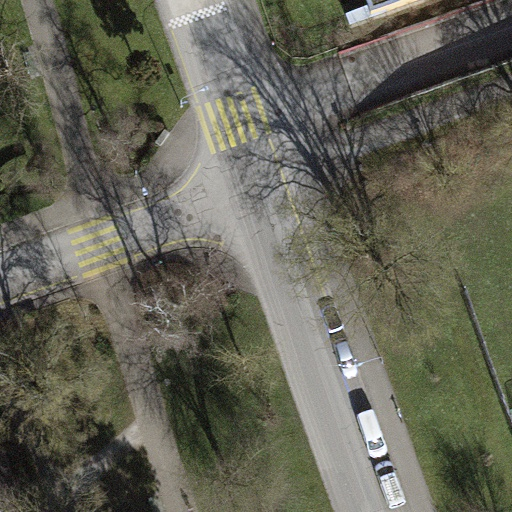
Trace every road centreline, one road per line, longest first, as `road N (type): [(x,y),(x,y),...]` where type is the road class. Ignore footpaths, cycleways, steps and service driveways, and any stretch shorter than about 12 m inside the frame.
road 1 (residential): [(255,190),(371,511)]
road 2 (residential): [(0,280),(255,190)]
road 3 (residential): [(192,0),(255,190)]
